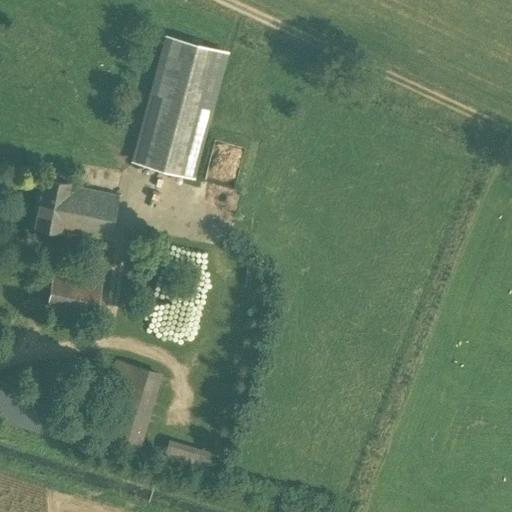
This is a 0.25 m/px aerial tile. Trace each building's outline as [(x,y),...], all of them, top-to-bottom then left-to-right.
[(227,51),(166,34),(131,161),(192,178),(227,51)] [(61,230),(109,240),(118,195),(70,187),(70,183),(44,178),(33,229),(60,233),(61,230)] [(60,270),(53,268),(44,314),(93,324),(105,266),(61,258),(60,270)] [(65,427),(89,433),(103,380),(70,372),(63,401),(72,403),(65,427)] [(117,380),(100,439),(138,450),(156,391),(117,380)] [(26,385),(13,422),(47,433),(59,397),(26,385)]
